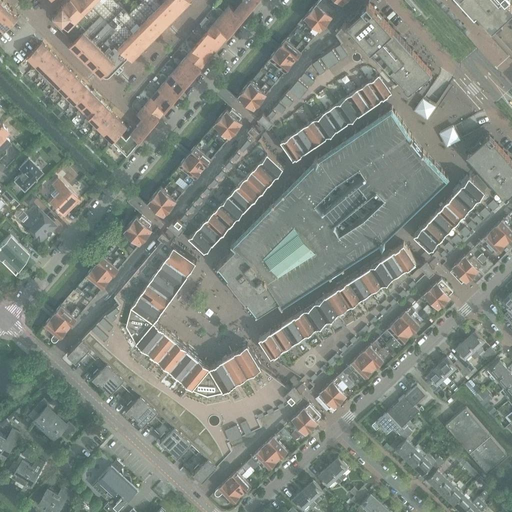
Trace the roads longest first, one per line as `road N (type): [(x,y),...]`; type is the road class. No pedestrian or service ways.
road 1 (residential): [(355,0),(47,358)]
road 2 (residential): [(199,501),(511,200)]
road 3 (residential): [(5,320),(157,141)]
road 4 (residential): [(336,428),(476,299)]
road 5 (residential): [(391,0),(511,133)]
road 6 (residential): [(157,141),(263,13)]
road 7 (residential): [(202,0),(110,95)]
road 8 (tertiary): [(199,501),(110,418)]
road 9 (residential): [(247,511),(336,428)]
road 10 (residential): [(336,428),(422,511)]
